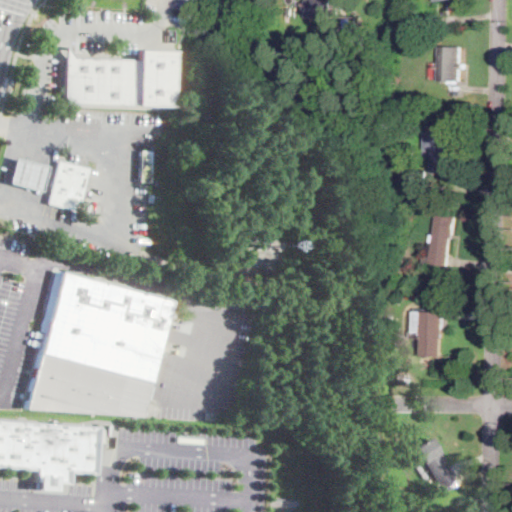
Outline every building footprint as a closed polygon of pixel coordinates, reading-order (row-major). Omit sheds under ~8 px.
[(337,0),(338,17),(307,18),(306,0),(337,0)] [(68,52),(71,57),(134,58),(132,104),(61,103),(63,46),(68,52)] [(465,68),(464,69),(461,69),(460,81),(439,80),(439,46),(461,47),(461,63),(465,63),(465,68)] [(134,58),(134,48),(171,49),(169,105),(132,104),(134,58)] [(412,94),(412,102),(404,102),(404,94),(412,94)] [(458,128),(458,142),(449,142),(448,173),(432,173),(432,151),(425,150),(426,127),(458,128)] [(148,150),(147,181),(137,181),(138,149),(148,150)] [(46,167),(39,192),(7,183),(14,158),(46,167)] [(87,168),(76,211),(46,203),(57,161),(87,168)] [(427,184),(427,185),(410,185),(410,170),(427,170),(427,184)] [(456,217),(454,236),(454,238),(451,238),(449,265),(423,263),(425,251),(430,251),(431,235),(435,235),(437,215),(456,217)] [(165,327),(161,342),(159,341),(147,385),(150,386),(141,418),(24,409),(43,333),(37,331),(53,270),(168,301),(161,326),(165,327)] [(443,319),(444,338),(442,338),(442,357),(423,357),(423,333),(415,333),(415,312),(443,312),(443,319)] [(0,419),(0,467),(33,469),(32,491),(54,492),(54,484),(69,484),(70,474),(94,475),(96,425),(0,419)] [(453,480),(438,489),(414,447),(431,437),(440,453),(438,454),(453,480)]
